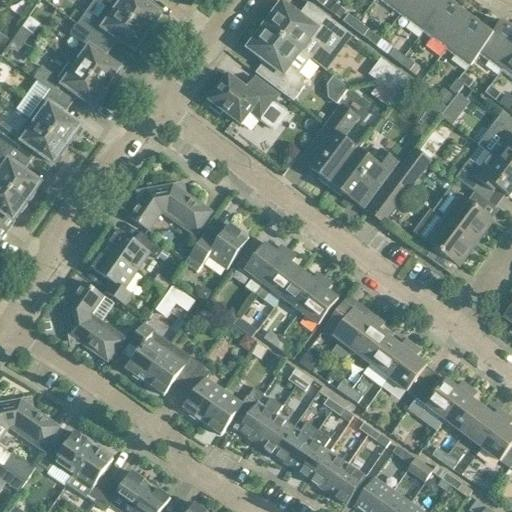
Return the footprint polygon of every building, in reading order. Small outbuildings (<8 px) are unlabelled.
[(86,14),(78,26),(91,35),(112,50),(119,40),(135,52),(141,44),(143,45),(149,36),(147,35),(148,33),(111,7),(101,0),(97,0),(87,15),(86,14)] [(115,0),(111,7),(148,33),(149,32),(152,33),(158,24),(156,23),(162,15),(145,3),(147,0),(115,0)] [(382,0),(401,14),(411,0),(382,0)] [(424,31),(447,1),(446,0),(411,0),(401,14),(424,31)] [(447,49),(470,18),(447,1),(424,31),(447,49)] [(310,60),(322,45),(333,54),(348,34),(309,4),(307,6),(311,9),(305,17),(298,12),(296,15),(283,5),(279,10),(274,11),(269,18),(270,23),(266,28),(310,60)] [(349,16),(344,23),(354,30),(359,23),(349,16)] [(494,35),(493,35),(470,18),(447,49),(471,67),(481,54),(480,54),(494,35)] [(503,71),(511,58),(511,29),(503,22),(493,35),(494,35),(480,54),(481,54),(503,71)] [(364,38),(369,31),(359,23),(354,30),(364,38)] [(266,28),(263,33),(258,33),(253,40),(253,45),(250,50),(262,59),(260,62),(267,68),(261,76),(257,73),(256,75),(294,103),(305,88),(304,79),(299,75),(310,60),(266,28)] [(84,45),(65,59),(71,63),(77,68),(108,90),(109,89),(111,90),(118,81),(116,79),(121,71),(105,60),(112,50),(91,35),(84,45)] [(390,57),(400,65),(405,58),(395,50),(390,57)] [(415,66),(405,58),(400,65),(410,72),(415,66)] [(511,77),(511,58),(503,71),(511,77)] [(43,69),(35,81),(39,83),(51,92),(71,107),(78,97),(95,109),(100,101),(103,102),(109,93),(107,91),(108,90),(77,68),(71,63),(59,80),(43,69)] [(464,75),(459,82),(464,86),(469,90),(474,83),(464,75)] [(211,104),(209,108),(221,117),(224,113),(242,127),(251,114),(261,121),(274,131),(287,114),(274,104),(279,97),(256,80),(248,91),(229,77),(210,103),(211,104)] [(408,81),(380,84),(398,98),(410,82),(408,81)] [(464,86),(459,82),(457,81),(450,91),(457,97),(464,86)] [(39,83),(19,112),(30,120),(68,147),(69,145),(71,147),(77,138),(75,136),(81,128),(65,116),(71,107),(51,92),(39,83)] [(491,87),(486,94),(496,102),(501,95),(491,87)] [(435,102),(428,111),(440,120),(441,118),(447,110),(435,102)] [(330,190),(358,151),(344,140),(359,120),(342,107),(315,143),(316,144),(317,142),(327,150),(312,169),(311,170),(321,178),(319,181),(330,190)] [(3,124),(0,128),(0,141),(1,142),(31,163),(38,154),(54,165),(60,157),(62,159),(69,150),(67,148),(68,147),(30,120),(19,112),(8,127),(3,124)] [(511,121),(502,115),(490,131),(491,132),(480,148),(492,157),(511,171),(511,121)] [(0,156),(3,159),(0,162),(0,183),(27,203),(28,202),(30,203),(37,194),(35,193),(40,185),(24,173),(31,163),(1,142),(0,142),(0,156)] [(422,147),(419,151),(431,160),(434,156),(422,147)] [(403,168),(393,182),(407,193),(418,179),(432,161),(431,160),(419,151),(417,150),(403,168)] [(373,162),(358,151),(330,190),(341,198),(344,194),(354,202),(354,201),(366,185),(376,192),(375,194),(376,195),(398,164),(381,151),(373,162)] [(511,196),(511,171),(492,157),(482,170),(470,161),(456,180),(486,203),(497,189),(510,199),(511,196)] [(384,225),(407,193),(393,182),(369,214),(384,225)] [(0,211),(14,222),(20,214),(22,216),(28,206),(26,205),(27,203),(0,183),(0,211)] [(196,238),(213,214),(212,213),(210,217),(200,210),(203,207),(174,187),(138,193),(139,203),(129,219),(150,233),(162,214),(196,238)] [(479,212),(484,206),(476,200),(471,206),(461,198),(444,220),(476,245),(493,222),(479,212)] [(459,267),(476,245),(444,220),(427,243),(438,251),(430,260),(439,267),(446,257),(459,267)] [(228,272),(250,240),(230,226),(221,239),(210,231),(185,265),(198,274),(209,259),(228,272)] [(112,238),(106,248),(108,249),(106,251),(138,273),(150,255),(158,260),(164,265),(171,254),(165,250),(146,236),(139,246),(120,232),(114,240),(112,238)] [(256,296),(288,254),(281,248),(276,254),(265,246),(264,246),(255,239),(237,265),(255,279),(247,289),(256,296)] [(138,273),(106,251),(105,253),(103,252),(96,262),(98,263),(93,270),(112,284),(106,293),(125,307),(133,297),(125,291),(138,273)] [(282,299),(302,273),(292,265),(296,260),(288,254),(256,296),(264,302),(272,292),(282,299)] [(301,313),(325,281),(317,275),(313,281),(302,273),(282,299),(301,313)] [(319,327),(339,301),(328,293),(332,287),(325,281),(301,313),(319,327)] [(108,363),(108,364),(125,340),(92,316),(104,298),(84,284),(73,299),(63,301),(69,337),(98,357),(100,353),(110,360),(108,363)] [(173,288),(156,313),(167,320),(177,306),(189,315),(196,304),(173,288)] [(377,320),(377,321),(378,320),(359,305),(358,306),(349,299),(350,299),(349,298),(324,331),(344,346),(341,349),(338,346),(332,354),(345,363),(353,352),(377,320)] [(238,319),(233,326),(243,333),(249,326),(238,319)] [(371,366),(391,340),(380,332),(384,326),(377,321),(377,320),(353,352),(371,366)] [(168,353),(172,346),(154,333),(155,333),(144,325),(126,352),(135,358),(126,371),(134,376),(133,378),(142,385),(143,383),(146,384),(168,353)] [(274,348),(280,340),(270,333),(264,341),(274,348)] [(291,348),(280,340),(274,348),(286,356),(291,348)] [(389,379),(413,348),(405,342),(401,348),(391,340),(371,366),(389,379)] [(188,385),(201,365),(191,358),(190,358),(172,346),(168,353),(146,384),(148,386),(146,388),(156,395),(157,392),(165,398),(178,378),(188,385)] [(427,368),(428,367),(417,359),(421,353),(413,348),(389,379),(417,401),(436,375),(427,368)] [(317,354),(309,352),(299,365),(313,374),(319,367),(321,360),(317,354)] [(203,424),(224,393),(207,380),(212,373),(201,365),(188,385),(197,392),(184,411),(191,416),(190,418),(199,425),(200,423),(203,424)] [(445,422),(469,390),(462,384),(457,390),(446,382),(436,375),(417,401),(445,422)] [(297,388),(302,381),(293,376),(289,382),(297,388)] [(305,394),(310,387),(302,381),(297,388),(305,394)] [(347,398),(353,391),(342,383),(337,391),(347,398)] [(256,389),(249,399),(258,405),(259,404),(265,395),(256,389)] [(477,396),(469,390),(445,422),(463,435),(483,409),(473,401),(477,396)] [(358,406),(363,398),(353,391),(347,398),(358,406)] [(235,418),(245,425),(258,405),(249,399),(248,398),(242,405),(224,393),(203,424),(205,426),(203,428),(213,434),(214,432),(222,437),(235,418)] [(257,446),(277,417),(283,408),(271,400),(265,409),(259,404),(258,405),(245,425),(239,433),(257,446)] [(332,412),(337,406),(329,400),(324,407),(332,412)] [(0,443),(10,429),(43,453),(60,429),(59,428),(57,432),(48,425),(50,422),(21,402),(0,405),(0,443)] [(337,406),(332,412),(341,418),(350,425),(355,418),(345,412),(337,406)] [(482,449),(506,417),(498,411),(494,417),(483,409),(463,435),(482,449)] [(275,458),(295,429),(277,417),(257,446),(275,458)] [(511,430),(509,429),(511,425),(511,421),(506,417),(482,449),(510,470),(511,468),(511,430)] [(293,470),(319,432),(307,424),(301,433),(295,429),(275,458),(293,470)] [(364,425),(360,431),(368,437),(372,430),(364,425)] [(372,430),(368,437),(376,443),(387,450),(391,443),(381,436),(372,430)] [(311,483),(330,454),(325,450),(331,441),(319,432),(293,470),(311,483)] [(53,447),(39,467),(50,474),(47,477),(65,490),(68,486),(95,447),(92,446),(94,444),(84,437),(83,439),(76,434),(62,453),(53,447)] [(114,460),(95,447),(68,486),(96,506),(110,486),(100,480),(114,460)] [(411,467),(416,461),(397,448),(393,454),(411,467)] [(443,464),(453,472),(464,456),(454,448),(448,457),(443,464)] [(443,464),(448,457),(438,449),(433,457),(443,464)] [(328,495),(348,466),(330,454),(311,483),(328,495)] [(14,455),(5,468),(27,483),(36,470),(14,455)] [(425,484),(433,472),(416,461),(411,467),(408,472),(425,484)] [(0,480),(1,481),(19,494),(27,483),(5,468),(0,464),(0,480)] [(366,479),(348,466),(328,495),(347,507),(366,479)] [(120,511),(134,511),(152,487),(133,474),(119,493),(110,486),(96,506),(104,511),(107,511),(112,506),(120,511)] [(450,487),(455,480),(447,475),(442,481),(450,487)] [(360,511),(379,511),(393,493),(375,480),(355,509),(360,511)] [(463,486),(455,480),(450,487),(458,492),(463,486)] [(162,511),(171,500),(152,487),(134,511),(162,511)] [(406,511),(411,505),(393,493),(379,511),(406,511)] [(476,502),(469,511),(485,511),(487,510),(476,502)]
